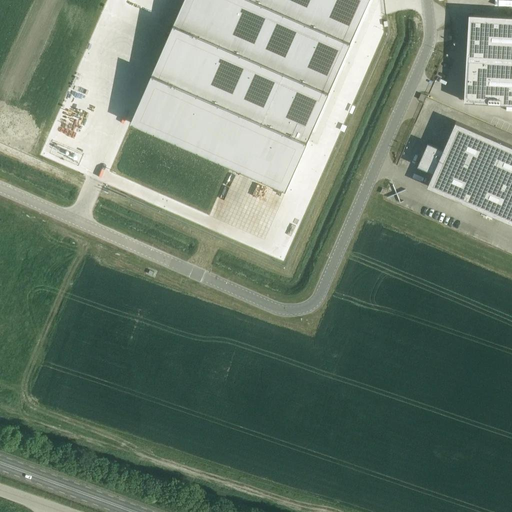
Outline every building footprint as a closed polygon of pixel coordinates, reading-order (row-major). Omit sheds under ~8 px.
[(210,0),(153,132),(286,191),(369,0),(210,0)] [(511,15),(470,13),(465,101),(511,103),(511,15)] [(444,149),(429,142),(419,164),(434,171),(428,185),(511,221),(511,144),(456,120),(444,149)] [(398,193),(397,199),(408,203),(410,197),(398,193)] [(192,253),(193,243),(183,242),(182,252),(192,253)]
